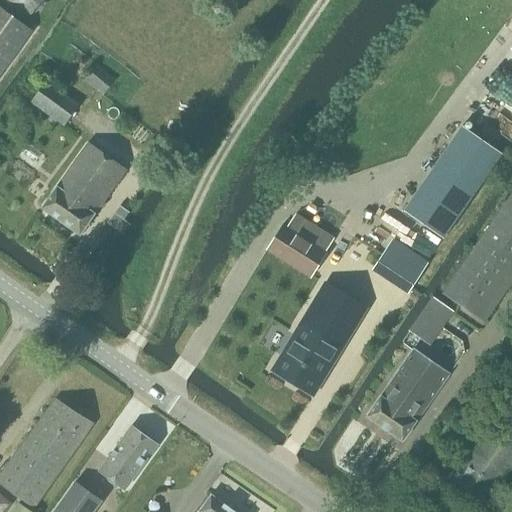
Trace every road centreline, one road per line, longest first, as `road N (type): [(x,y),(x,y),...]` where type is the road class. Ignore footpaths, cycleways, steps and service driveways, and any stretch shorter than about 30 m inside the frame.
road 1 (track): [(334,0),(212,174),(146,331),(115,364)]
road 2 (tertiary): [(334,511),(0,282)]
